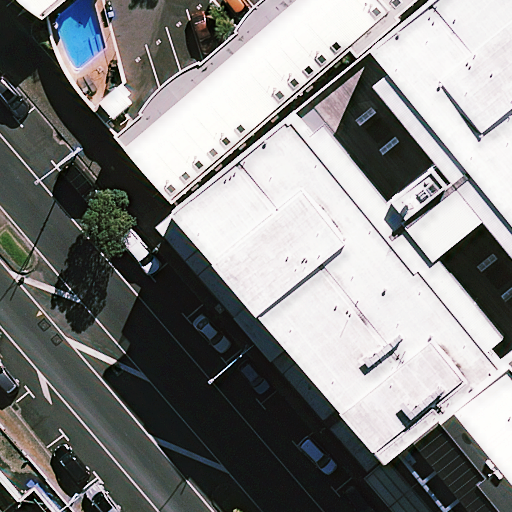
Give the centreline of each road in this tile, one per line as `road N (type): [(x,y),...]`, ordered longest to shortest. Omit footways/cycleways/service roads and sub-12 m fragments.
road 1 (secondary): [(0,172),(285,511)]
road 2 (secondary): [(183,511),(0,293)]
